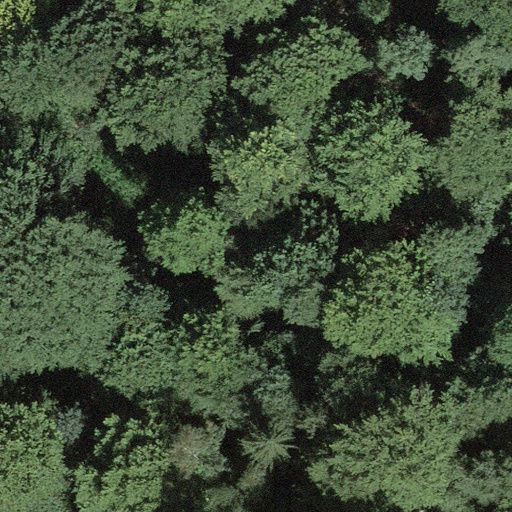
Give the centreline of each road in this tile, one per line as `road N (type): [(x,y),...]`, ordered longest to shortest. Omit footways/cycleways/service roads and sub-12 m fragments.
road 1 (track): [(84,511),(84,431),(151,193),(345,0)]
road 2 (track): [(427,511),(417,403),(511,149)]
